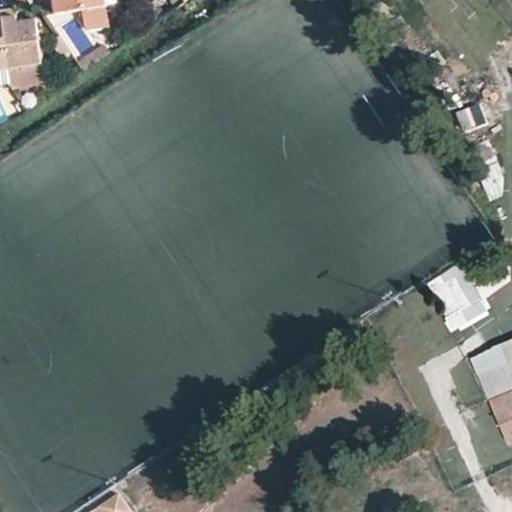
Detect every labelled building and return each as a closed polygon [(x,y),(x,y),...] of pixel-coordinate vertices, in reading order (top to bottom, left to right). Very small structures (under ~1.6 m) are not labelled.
[(106,3),(105,0),(54,0),(56,11),(82,7),(106,3)] [(109,24),(106,3),(82,7),(85,28),(109,24)] [(14,8),(0,10),(9,67),(41,63),(42,63),(35,20),(17,22),(14,8)] [(0,68),(9,67),(0,10),(0,9),(0,68)] [(41,63),(9,67),(12,83),(43,79),(41,63)] [(0,84),(12,83),(9,67),(0,68),(0,84)] [(466,260),(429,275),(451,329),(488,314),(466,260)] [(508,446),(511,443),(511,334),(470,351),(508,446)] [(130,511),(117,492),(86,511),(130,511)]
